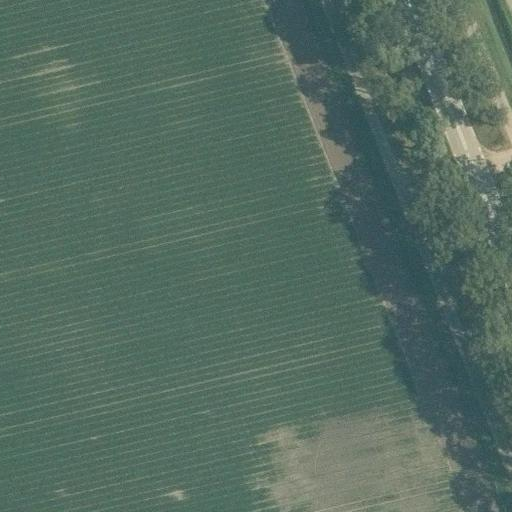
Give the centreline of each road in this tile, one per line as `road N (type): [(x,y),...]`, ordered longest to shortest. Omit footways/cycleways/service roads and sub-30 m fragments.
road 1 (unclassified): [(395,190),(511,478)]
road 2 (unclassified): [(395,190),(320,0)]
road 3 (primary): [(473,169),(406,0)]
road 4 (unclassified): [(511,119),(464,0)]
